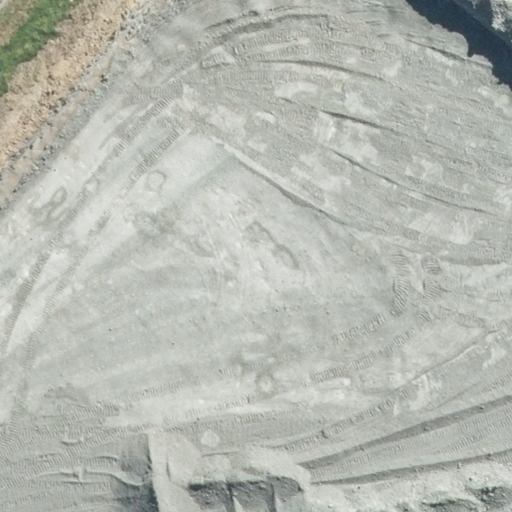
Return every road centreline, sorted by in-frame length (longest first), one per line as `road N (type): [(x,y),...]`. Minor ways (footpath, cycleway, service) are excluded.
road 1 (track): [(402,511),(511,286)]
road 2 (unclassified): [(438,0),(500,170)]
